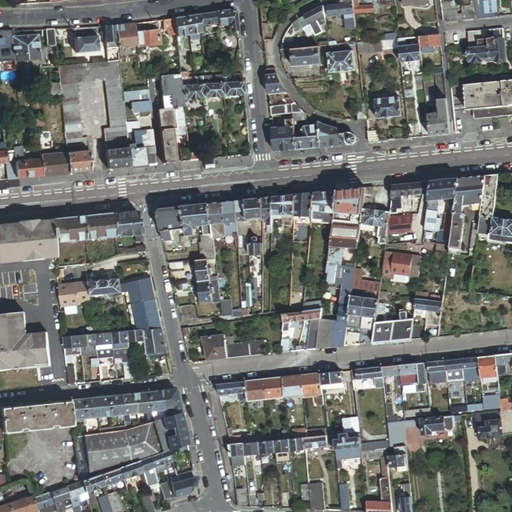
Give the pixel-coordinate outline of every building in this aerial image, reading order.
[(477,19),(487,18),(484,0),(475,0),(476,5),(477,19)] [(444,22),(458,21),(456,5),(446,6),(446,1),(442,2),(444,22)] [(354,8),(353,4),(340,5),(327,6),(328,17),(345,15),(354,14),(354,8)] [(464,20),(477,19),(476,5),(462,6),(464,20)] [(326,25),(324,6),(295,23),(300,31),(320,19),(321,26),(326,25)] [(235,11),(217,13),(218,24),(218,27),(228,25),(229,32),(237,31),(235,11)] [(218,24),(217,13),(198,15),(200,26),(218,24)] [(356,29),(354,14),(345,15),(347,30),(356,29)] [(200,26),(198,15),(187,17),(189,35),(190,41),(198,39),(198,35),(198,34),(200,33),(200,26)] [(189,35),(187,17),(175,19),(176,28),(177,35),(177,38),(189,35)] [(176,28),(175,19),(163,21),(164,29),(168,29),(176,28)] [(159,40),(158,21),(134,24),(137,46),(137,48),(160,45),(160,44),(159,40)] [(137,46),(134,24),(116,26),(117,43),(118,47),(118,48),(137,46)] [(117,43),(116,26),(105,27),(106,43),(117,43)] [(97,36),(97,27),(87,27),(88,37),(97,36)] [(56,44),(55,29),(47,29),(48,45),(56,44)] [(501,34),(500,29),(465,33),(466,38),(468,38),(477,37),(486,36),(486,39),(477,40),(478,48),(469,49),(470,61),(496,58),(496,60),(506,59),(504,39),(496,40),(495,35),(501,34)] [(504,39),(503,29),(500,29),(501,34),(495,35),(496,40),(504,39)] [(12,38),(12,31),(0,31),(0,62),(40,58),(37,35),(12,38)] [(441,46),(440,35),(419,37),(420,45),(420,48),(421,48),(433,46),(441,46)] [(99,51),(97,36),(88,37),(85,38),(83,38),(82,38),(76,39),(75,39),(76,53),(99,51)] [(468,38),(469,49),(478,48),(477,40),(477,37),(468,38)] [(407,44),(406,39),(399,39),(401,63),(422,60),(420,48),(420,45),(410,47),(410,44),(407,44)] [(384,52),(383,41),(358,43),(359,55),(384,52)] [(293,43),(281,44),(280,48),(280,51),(286,50),(291,50),(306,48),(305,43),(293,44),(293,43)] [(320,65),(319,47),(306,48),(291,50),(292,68),(320,65)] [(340,73),(344,72),(355,71),(353,51),(327,54),(329,74),(340,73)] [(106,81),(121,79),(119,60),(101,62),(99,80),(106,81)] [(101,62),(90,63),(91,68),(90,68),(91,81),(99,80),(101,62)] [(87,63),(81,64),(84,82),(91,81),(90,68),(87,68),(87,63)] [(84,82),(81,64),(58,66),(60,87),(77,85),(84,82)] [(60,87),(58,66),(40,68),(42,86),(50,85),(51,95),(61,94),(61,92),(60,87)] [(274,68),(265,69),(268,95),(286,93),(282,86),(278,80),(276,73),(274,68)] [(451,134),(444,72),(435,73),(438,100),(438,101),(439,114),(428,115),(429,122),(430,137),(451,134)] [(434,96),(432,74),(423,75),(426,96),(433,96),(434,96)] [(182,86),(181,79),(181,75),(160,77),(164,110),(184,108),(183,100),(182,86)] [(223,83),(222,76),(202,77),(202,85),(223,83)] [(195,78),(188,78),(181,79),(182,86),(196,85),(195,78)] [(122,86),(121,79),(106,81),(107,88),(122,86)] [(502,82),(464,86),(467,111),(472,111),(511,106),(511,80),(509,81),(502,82)] [(224,97),(244,95),(243,82),(236,83),(228,83),(223,83),(224,97)] [(224,97),(223,83),(202,85),(204,98),(224,97)] [(182,86),(183,100),(204,98),(202,85),(196,85),(182,86)] [(123,93),(123,92),(122,86),(107,88),(107,94),(123,93)] [(151,111),(149,90),(123,92),(123,93),(123,100),(124,102),(131,101),(132,105),(138,105),(139,112),(151,111)] [(108,101),(123,100),(123,93),(107,94),(108,101)] [(289,96),(286,93),(268,95),(269,106),(286,104),(286,97),(289,96)] [(434,108),(433,96),(426,96),(427,109),(434,108)] [(78,97),(61,99),(62,106),(78,104),(78,97)] [(387,118),(392,118),(402,117),(400,98),(375,100),(377,119),(387,118)] [(109,108),(124,106),(124,102),(123,100),(108,101),(109,108)] [(306,121),(305,114),(305,113),(301,110),(293,102),(291,104),(292,113),(292,119),(293,123),(306,121)] [(78,104),(62,106),(63,112),(79,111),(78,104)] [(292,113),(291,104),(286,104),(269,106),(270,116),(292,113)] [(356,106),(358,120),(366,119),(364,105),(356,106)] [(109,115),(125,113),(124,106),(109,108),(109,115)] [(511,106),(472,111),(473,116),(476,119),(496,116),(499,119),(507,118),(509,115),(511,114),(511,106)] [(186,128),(184,108),(164,110),(158,110),(160,131),(174,129),(174,130),(180,129),(180,128),(186,128)] [(79,111),(63,112),(63,119),(80,118),(79,111)] [(110,122),(126,120),(125,113),(109,115),(110,122)] [(126,125),(126,120),(110,122),(111,129),(126,127),(126,125)] [(320,148),(354,144),(356,142),(355,137),(354,136),(351,133),(347,132),(324,124),(318,122),(318,125),(320,148)] [(430,137),(429,122),(421,123),(422,137),(430,137)] [(140,132),(139,123),(126,125),(126,127),(127,133),(133,133),(140,132)] [(410,139),(419,138),(417,123),(408,124),(410,139)] [(80,124),(64,125),(65,132),(81,131),(80,124)] [(320,148),(318,125),(304,126),(303,128),(303,130),(294,131),(295,150),(320,148)] [(274,152),(295,150),(294,131),(293,129),(293,126),(286,127),(271,128),(274,152)] [(127,133),(126,127),(111,129),(104,129),(105,138),(127,135),(127,133)] [(188,148),(186,128),(180,128),(180,129),(182,146),(180,146),(180,149),(188,148)] [(174,129),(160,131),(164,164),(177,163),(176,156),(174,130),(174,129)] [(145,149),(155,148),(153,130),(140,132),(133,133),(135,145),(128,145),(129,148),(129,150),(145,148),(145,149)] [(378,142),(377,130),(367,131),(369,143),(378,142)] [(65,140),(82,139),(81,131),(65,132),(65,140)] [(127,135),(105,138),(106,151),(109,150),(109,146),(111,146),(111,142),(124,140),(125,144),(117,145),(117,150),(129,148),(128,145),(127,135)] [(66,148),(72,148),(71,143),(73,143),(73,144),(79,144),(79,142),(82,142),(83,147),(88,146),(87,138),(82,139),(65,140),(66,148)] [(14,152),(5,153),(6,163),(6,164),(15,163),(24,162),(22,147),(14,148),(14,152)] [(69,174),(67,154),(64,154),(64,148),(56,149),(57,155),(41,156),(42,161),(43,176),(69,174)] [(109,150),(106,151),(108,170),(131,168),(129,150),(129,148),(117,150),(109,150)] [(131,168),(147,166),(146,155),(145,149),(145,148),(129,150),(131,168)] [(182,162),(190,162),(188,148),(180,149),(182,162)] [(69,174),(91,172),(89,151),(67,154),(69,174)] [(147,166),(157,165),(156,154),(146,155),(147,166)] [(17,179),(43,176),(42,161),(24,162),(15,163),(17,179)] [(15,163),(6,164),(8,180),(17,179),(15,163)] [(494,217),(499,175),(487,176),(484,204),(482,204),(481,217),(494,218),(494,217)] [(484,204),(487,176),(460,179),(457,199),(456,206),(464,205),(482,204),(484,204)] [(457,199),(460,179),(432,181),(431,193),(430,202),(441,200),(457,199)] [(431,193),(432,181),(394,185),(392,197),(399,197),(417,195),(431,193)] [(375,187),(366,188),(364,204),(365,204),(373,203),(375,187)] [(366,188),(338,191),(335,213),(334,224),(331,248),(358,249),(361,230),(362,223),(364,208),(364,204),(366,188)] [(335,213),(338,191),(315,193),(314,211),(335,213)] [(315,193),(296,195),(295,226),(312,227),(313,220),(314,211),(315,193)] [(296,195),(274,197),(273,225),(295,226),(296,195)] [(417,195),(399,197),(400,202),(392,203),(391,208),(415,205),(417,195)] [(274,197),(264,198),(264,218),(264,220),(268,220),(268,234),(273,234),(273,225),(274,197)] [(252,219),(264,218),(264,198),(248,200),(249,219),(252,219)] [(249,221),(249,219),(248,200),(238,201),(239,222),(249,221)] [(441,205),(441,200),(430,202),(429,210),(439,211),(439,208),(441,205)] [(226,223),(239,222),(238,201),(224,202),(226,223)] [(213,224),(226,223),(224,202),(210,204),(213,224)] [(183,206),(188,228),(189,236),(192,236),(197,235),(196,228),(195,228),(195,226),(204,225),(213,224),(210,204),(183,206)] [(464,205),(456,206),(456,209),(455,214),(463,213),(464,205)] [(173,230),(188,228),(183,206),(161,209),(158,212),(164,240),(170,240),(175,239),(173,230)] [(364,208),(362,223),(377,226),(381,226),(389,227),(390,216),(391,212),(365,209),(364,208)] [(112,213),(114,235),(121,234),(121,236),(135,235),(142,234),(137,210),(112,213)] [(335,213),(314,211),(313,220),(324,221),(324,223),(334,224),(335,213)] [(438,213),(428,211),(426,230),(436,231),(438,218),(438,213)] [(114,235),(112,213),(82,216),(85,239),(96,237),(102,237),(114,235)] [(451,247),(461,249),(466,214),(463,213),(455,214),(455,215),(453,233),(451,244),(451,245),(451,247)] [(388,234),(412,231),(414,214),(390,216),(389,227),(388,234)] [(453,233),(455,215),(452,215),(447,214),(445,229),(445,232),(453,233)] [(72,240),(85,239),(82,216),(51,219),(54,242),(66,241),(72,240)] [(480,225),(480,232),(493,234),(492,239),(511,241),(511,220),(494,218),(481,217),(480,225)] [(41,253),(55,252),(54,242),(51,219),(0,224),(0,257),(20,255),(20,260),(41,258),(41,253)] [(239,222),(226,223),(227,236),(233,236),(233,233),(239,232),(239,224),(239,222)] [(227,236),(226,223),(213,224),(214,233),(214,237),(227,236)] [(249,223),(239,224),(239,232),(241,256),(251,256),(251,254),(250,243),(249,235),(249,223)] [(377,226),(362,223),(361,230),(377,232),(377,226)] [(205,234),(214,233),(213,224),(204,225),(205,234)] [(470,250),(477,251),(478,243),(480,232),(480,225),(474,224),(470,250)] [(388,234),(389,227),(381,226),(379,237),(383,237),(387,238),(388,234)] [(451,244),(453,233),(445,232),(442,232),(440,231),(438,242),(451,244)] [(205,234),(202,235),(203,242),(201,242),(202,260),(209,259),(217,259),(214,237),(214,233),(205,234)] [(184,246),(191,245),(190,237),(189,236),(182,237),(184,246)] [(170,240),(164,240),(167,251),(173,250),(170,240)] [(264,253),(264,242),(259,243),(254,243),(250,243),(251,254),(264,253)] [(451,245),(438,243),(437,252),(450,254),(450,253),(451,247),(451,245)] [(478,243),(477,251),(483,252),(485,252),(486,244),(478,243)] [(358,249),(331,248),(328,273),(330,273),(329,283),(331,283),(354,286),(354,280),(356,269),(358,249)] [(395,253),(385,251),(382,277),(391,278),(394,279),(395,273),(392,272),(395,253)] [(411,275),(420,276),(423,256),(395,253),(392,272),(395,273),(411,275)] [(202,260),(198,260),(200,282),(211,281),(211,277),(211,274),(210,268),(209,263),(209,259),(202,260)] [(364,270),(356,269),(354,280),(363,281),(364,270)] [(18,271),(0,272),(0,300),(20,298),(18,271)] [(411,275),(395,273),(394,279),(391,278),(391,282),(407,284),(410,282),(411,275)] [(128,304),(156,298),(151,276),(123,283),(124,290),(128,304)] [(112,294),(122,292),(121,290),(121,284),(120,278),(88,282),(91,301),(91,305),(104,303),(104,297),(113,296),(112,294)] [(353,287),(380,291),(381,283),(363,281),(354,280),(354,286),(353,287)] [(203,304),(214,303),(213,299),(213,294),(212,287),(212,285),(211,281),(200,282),(203,304)] [(88,282),(58,285),(61,307),(80,305),(80,302),(91,301),(88,282)] [(354,286),(331,283),(330,287),(335,288),(333,301),(351,304),(352,296),(353,287),(354,286)] [(431,301),(432,295),(418,293),(418,295),(417,299),(430,301),(431,301)] [(351,304),(350,315),(363,317),(366,296),(364,295),(364,298),(352,296),(351,304)] [(369,296),(366,296),(363,317),(377,318),(378,303),(379,300),(368,298),(369,296)] [(162,327),(156,298),(128,304),(131,316),(137,314),(141,329),(144,329),(162,327)] [(430,301),(417,299),(416,309),(417,309),(419,309),(429,310),(430,301)] [(233,305),(233,300),(222,301),(222,302),(223,317),(234,315),(233,305)] [(305,304),(305,308),(305,311),(323,309),(324,301),(305,304)] [(331,320),(349,322),(350,315),(351,304),(333,301),(331,320)] [(431,301),(430,301),(429,310),(442,312),(444,303),(431,301)] [(376,323),(385,322),(387,302),(378,303),(377,318),(376,323)] [(244,311),(243,304),(233,305),(234,315),(234,318),(244,316),(244,311)] [(323,309),(305,311),(305,312),(306,320),(306,321),(313,320),(322,319),(323,309)] [(401,309),(402,320),(409,320),(408,311),(406,311),(406,309),(401,309)] [(429,310),(419,309),(419,315),(422,315),(422,317),(428,318),(429,310)] [(306,320),(305,312),(284,315),(285,324),(293,323),(306,321),(306,320)] [(137,314),(131,316),(134,330),(141,329),(137,314)] [(24,315),(0,317),(0,369),(11,369),(11,365),(21,364),(21,368),(36,366),(36,363),(51,361),(48,335),(24,337),(23,330),(26,330),(24,315)] [(363,317),(350,315),(349,322),(348,330),(361,332),(363,317)] [(377,318),(363,317),(361,332),(375,333),(376,323),(377,318)] [(322,319),(313,320),(308,350),(317,350),(318,350),(322,319)] [(323,337),(347,340),(348,330),(349,322),(331,320),(326,319),(323,337)] [(394,321),(392,341),(412,339),(414,324),(415,319),(409,320),(402,320),(394,321)] [(385,322),(376,323),(375,333),(373,344),(392,341),(394,321),(385,322)] [(108,333),(107,323),(94,325),(95,334),(96,334),(108,333)] [(293,323),(285,324),(285,332),(292,331),(293,323)] [(423,325),(414,324),(412,339),(425,338),(427,328),(423,328),(423,325)] [(167,351),(162,327),(144,329),(145,340),(146,354),(167,351)] [(192,337),(190,328),(183,329),(185,338),(192,337)] [(144,329),(141,329),(134,330),(128,331),(129,341),(139,340),(145,340),(144,329)] [(130,351),(129,341),(128,331),(112,332),(113,343),(114,348),(115,356),(124,355),(125,362),(124,362),(126,379),(128,378),(133,378),(133,375),(131,358),(130,351)] [(113,343),(112,332),(108,333),(96,334),(97,345),(113,343)] [(97,345),(96,334),(95,334),(80,336),(81,346),(97,345)] [(208,361),(267,355),(266,341),(233,345),(227,345),(226,338),(226,335),(204,338),(208,361)] [(81,346),(80,336),(64,337),(66,355),(82,353),(81,346)] [(322,349),(346,347),(347,340),(323,337),(322,349)] [(283,353),(290,352),(291,339),(284,340),(283,353)] [(115,356),(114,348),(113,343),(97,345),(98,353),(98,358),(115,356)] [(97,345),(81,346),(82,353),(82,355),(98,353),(97,345)] [(511,354),(497,356),(498,374),(506,373),(507,376),(511,375),(511,354)] [(498,374),(497,356),(480,358),(481,368),(482,379),(485,379),(496,378),(499,377),(498,374)] [(477,369),(481,368),(480,358),(463,360),(464,370),(477,369)] [(447,372),(464,370),(463,360),(446,361),(447,372)] [(442,372),(447,372),(446,361),(429,363),(430,373),(442,372)] [(403,376),(427,374),(426,363),(402,366),(403,376)] [(73,365),(67,365),(69,385),(75,384),(73,365)] [(398,377),(403,376),(402,366),(383,368),(384,378),(398,377)] [(376,379),(384,378),(383,368),(367,370),(369,380),(376,379)] [(369,380),(367,370),(357,371),(359,381),(369,380)] [(464,370),(447,372),(448,382),(448,383),(465,381),(464,370)] [(321,374),(322,385),(344,383),(342,372),(321,374)] [(324,406),(322,385),(321,374),(302,376),(304,397),(305,399),(317,398),(318,407),(324,406)] [(427,374),(403,376),(403,385),(404,386),(421,384),(421,385),(428,384),(427,374)] [(286,398),(304,397),(302,376),(284,378),(286,398)] [(267,400),(286,398),(284,378),(265,380),(267,400)] [(384,378),(376,379),(377,389),(385,388),(384,378)] [(249,401),(267,400),(265,380),(247,382),(248,393),(249,401)] [(248,393),(247,382),(218,385),(220,396),(248,393)] [(162,390),(165,410),(169,409),(172,409),(173,415),(181,412),(176,388),(162,390)] [(150,411),(165,410),(162,390),(148,391),(150,411)] [(137,412),(150,411),(148,391),(135,393),(137,412)] [(485,410),(502,408),(501,400),(500,391),(497,391),(497,395),(484,396),(484,400),(485,410)] [(128,414),(137,412),(135,393),(121,394),(123,414),(124,414),(128,414)] [(111,415),(118,415),(123,414),(121,394),(108,395),(111,415)] [(101,416),(111,415),(108,395),(96,397),(98,417),(101,416)] [(88,418),(98,417),(96,397),(83,398),(86,418),(88,418)] [(83,418),(86,418),(83,398),(71,399),(73,419),(83,418)] [(0,424),(1,434),(74,426),(73,419),(71,399),(0,406),(0,424)] [(508,399),(501,400),(502,408),(502,410),(510,410),(511,409),(511,402),(509,403),(508,399)] [(406,411),(407,418),(431,415),(431,409),(406,411)] [(477,414),(478,428),(480,428),(480,427),(487,426),(487,421),(503,419),(504,434),(511,433),(511,409),(510,410),(502,411),(477,414)] [(165,417),(165,410),(150,411),(152,418),(153,421),(162,418),(165,417)] [(170,416),(165,417),(162,418),(167,441),(169,449),(178,446),(188,442),(181,412),(173,415),(170,416)] [(455,416),(444,417),(446,430),(448,432),(454,432),(456,429),(455,416)] [(343,419),(345,434),(360,432),(358,417),(343,419)] [(444,417),(422,419),(424,434),(433,433),(433,431),(446,430),(444,417)] [(162,418),(153,421),(160,443),(167,441),(162,418)] [(503,419),(487,421),(487,426),(480,427),(480,428),(481,438),(504,436),(504,434),(503,419)] [(160,443),(153,421),(149,422),(125,429),(112,430),(100,432),(84,435),(85,440),(76,442),(80,481),(83,480),(103,473),(121,466),(140,460),(151,456),(162,451),(160,443)] [(400,425),(399,422),(389,423),(390,432),(400,431),(400,425)] [(309,438),(327,437),(327,430),(308,432),(309,438)] [(308,432),(308,431),(289,433),(290,440),(306,439),(309,438),(308,432)] [(361,448),(361,444),(360,433),(335,436),(337,450),(361,448)] [(306,439),(307,449),(334,447),(334,451),(337,450),(335,436),(327,437),(309,438),(306,439)] [(245,444),(253,443),(252,437),(234,439),(230,439),(232,446),(245,444)] [(307,449),(306,439),(290,440),(291,451),(296,451),(302,450),(307,449)] [(291,451),(290,440),(284,441),(275,441),(276,452),(280,452),(287,451),(291,451)] [(168,450),(169,449),(167,441),(160,443),(162,451),(168,450)] [(276,452),(275,441),(264,443),(260,443),(261,454),(276,452)] [(392,448),(391,441),(361,444),(361,448),(362,451),(363,451),(387,449),(392,448)] [(261,454),(260,443),(253,443),(245,444),(246,454),(246,455),(261,454)] [(246,454),(245,444),(232,446),(233,456),(246,454)] [(178,446),(169,449),(168,450),(170,456),(180,452),(178,446)] [(392,448),(387,449),(388,456),(389,468),(399,466),(400,472),(409,471),(408,465),(407,447),(392,448)] [(361,448),(337,450),(339,469),(343,469),(342,460),(362,458),(362,451),(361,448)] [(388,456),(387,449),(363,451),(363,461),(383,459),(383,457),(387,456),(388,456)] [(170,456),(168,450),(162,451),(151,456),(154,466),(164,463),(172,460),(170,456)] [(233,456),(235,470),(239,469),(239,467),(247,465),(246,455),(246,454),(233,456)] [(151,456),(140,460),(143,470),(154,466),(151,456)] [(121,466),(125,478),(127,477),(132,475),(143,471),(143,470),(140,460),(121,466)] [(164,463),(154,466),(156,472),(164,469),(165,467),(164,463)] [(106,484),(125,478),(121,466),(103,473),(106,484)] [(143,471),(144,475),(156,472),(154,466),(143,470),(143,471)] [(194,470),(176,474),(176,475),(170,478),(175,496),(189,492),(196,482),(194,470)] [(144,475),(147,484),(159,480),(156,472),(144,475)] [(86,491),(106,484),(103,473),(83,480),(86,491)] [(83,480),(80,481),(67,486),(70,497),(78,494),(86,491),(83,480)] [(165,499),(171,497),(166,481),(160,483),(160,485),(165,499)] [(256,481),(250,481),(252,508),(258,508),(256,481)] [(383,502),(392,503),(390,481),(386,482),(381,482),(383,502)] [(311,484),(313,510),(326,510),(324,483),(311,484)] [(349,484),(340,485),(343,510),(352,511),(349,484)] [(309,485),(302,485),(304,500),(311,500),(309,485)] [(70,497),(67,486),(52,492),(55,503),(70,497)] [(88,497),(86,491),(78,494),(80,499),(88,497)] [(55,503),(52,492),(34,499),(38,510),(55,503)] [(108,494),(108,495),(110,502),(118,500),(116,492),(108,494)] [(240,507),(248,507),(247,492),(238,493),(240,507)] [(80,499),(78,494),(70,497),(73,505),(74,511),(80,511),(78,503),(80,500),(80,499)] [(155,511),(150,494),(143,496),(147,511),(155,511)] [(110,502),(108,495),(100,497),(104,511),(111,511),(113,511),(110,502)] [(38,510),(34,499),(33,496),(0,506),(0,511),(33,511),(38,511),(38,510)] [(403,511),(413,511),(412,497),(407,498),(405,498),(402,498),(403,503),(403,509),(403,511)] [(118,500),(110,502),(113,511),(119,511),(121,511),(118,500)] [(383,502),(367,502),(368,511),(393,511),(392,503),(383,502)] [(38,511),(51,511),(57,510),(55,503),(38,510),(38,511)]
